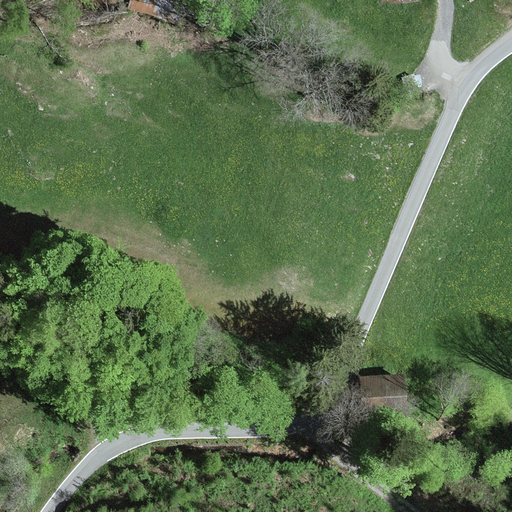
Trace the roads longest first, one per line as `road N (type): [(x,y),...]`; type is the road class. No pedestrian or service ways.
road 1 (tertiary): [(511,40),(456,98),(314,431),(130,438),(95,458),(49,511)]
road 2 (track): [(406,511),(314,431)]
